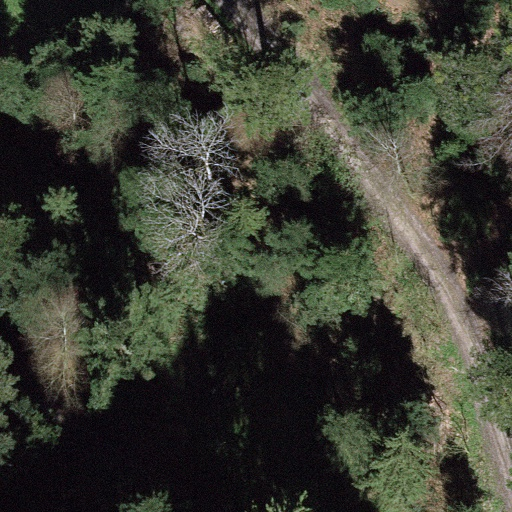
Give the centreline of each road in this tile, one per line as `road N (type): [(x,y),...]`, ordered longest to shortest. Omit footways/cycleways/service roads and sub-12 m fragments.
road 1 (track): [(511,295),(496,257),(405,128),(277,0)]
road 2 (track): [(184,511),(0,396)]
